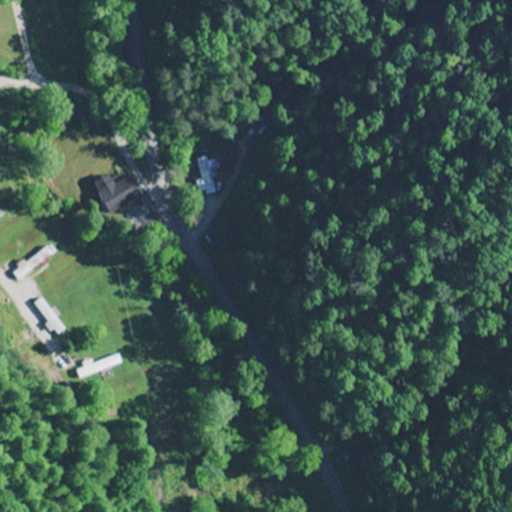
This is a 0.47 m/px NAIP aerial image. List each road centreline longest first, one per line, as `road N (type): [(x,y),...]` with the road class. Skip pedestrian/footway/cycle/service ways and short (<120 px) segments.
road 1 (secondary): [(342,511),(167,200),(148,139),(133,0)]
road 2 (residential): [(167,200),(145,190),(113,118),(93,100),(0,85)]
